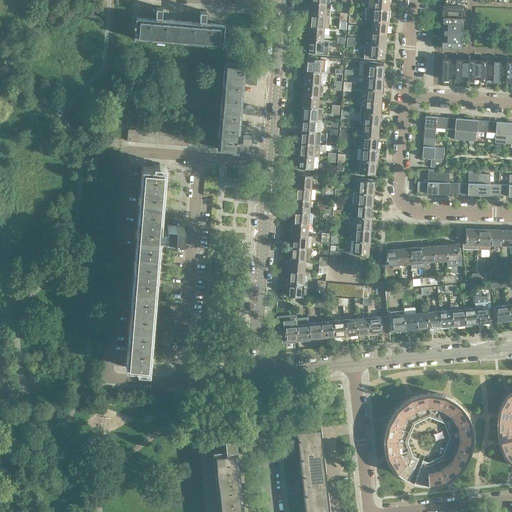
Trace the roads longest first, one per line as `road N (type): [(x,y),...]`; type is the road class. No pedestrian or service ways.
road 1 (residential): [(177,380),(200,160)]
road 2 (residential): [(403,97),(399,195),(406,206),(511,214)]
road 3 (unclassified): [(254,376),(269,165)]
road 4 (residential): [(118,282),(107,382),(177,380)]
road 5 (unclassified): [(269,165),(282,2)]
road 6 (residential): [(200,160),(131,153),(122,241)]
road 7 (unclassified): [(354,365),(511,349)]
road 8 (residential): [(369,511),(354,365)]
road 9 (unclassified): [(270,511),(254,376)]
road 10 (residential): [(376,511),(501,499)]
